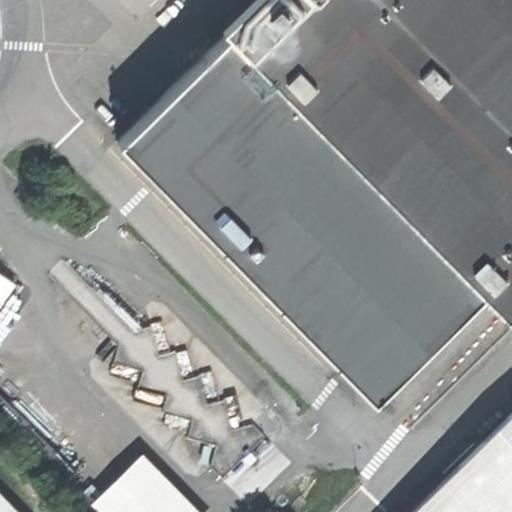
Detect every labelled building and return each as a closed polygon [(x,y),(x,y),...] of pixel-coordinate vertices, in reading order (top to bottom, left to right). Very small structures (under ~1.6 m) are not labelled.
[(475,296),(498,318),(511,304),(511,0),(301,0),(283,17),(269,2),(260,12),(256,8),(225,38),(223,37),(113,144),(366,405),(475,296)] [(0,310),(17,286),(0,274),(0,310)] [(511,511),(511,414),(411,511),(511,511)] [(101,511),(184,511),(137,463),(94,504),(101,511)] [(0,511),(9,511),(0,502),(0,511)]
